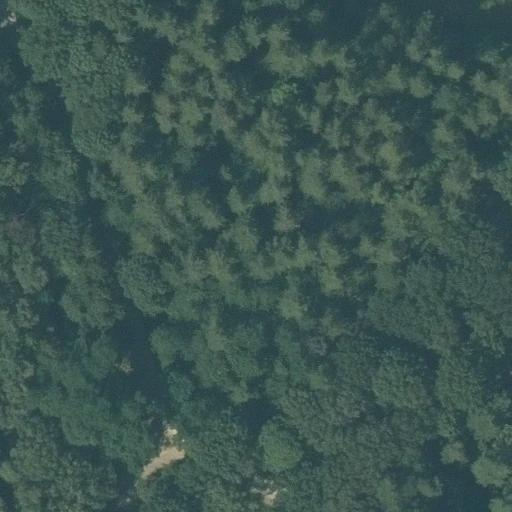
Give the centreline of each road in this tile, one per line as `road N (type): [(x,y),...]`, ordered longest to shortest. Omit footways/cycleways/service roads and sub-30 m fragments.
road 1 (unknown): [(0,61),(63,196),(146,436),(331,511)]
road 2 (unclassified): [(146,436),(132,341),(72,122),(30,39),(0,12)]
road 3 (track): [(146,436),(329,436),(511,380)]
road 4 (unclassified): [(269,511),(175,469),(146,436)]
